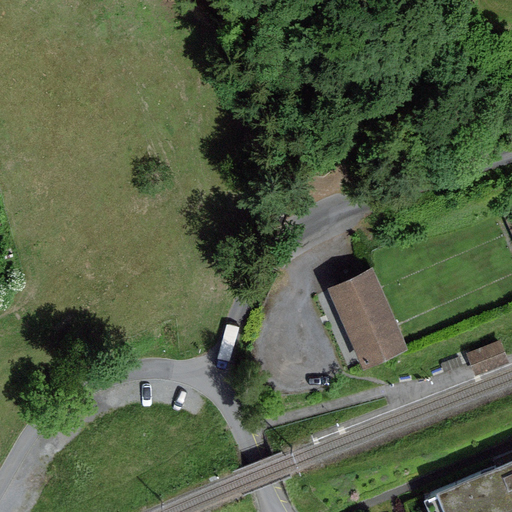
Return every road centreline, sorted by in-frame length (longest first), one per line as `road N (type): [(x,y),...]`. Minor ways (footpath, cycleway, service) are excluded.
road 1 (unclassified): [(214,386),(246,290),(290,236),(361,203),(511,156)]
road 2 (residential): [(0,485),(46,411),(94,378),(163,365),(214,386)]
road 3 (residential): [(214,386),(275,511)]
